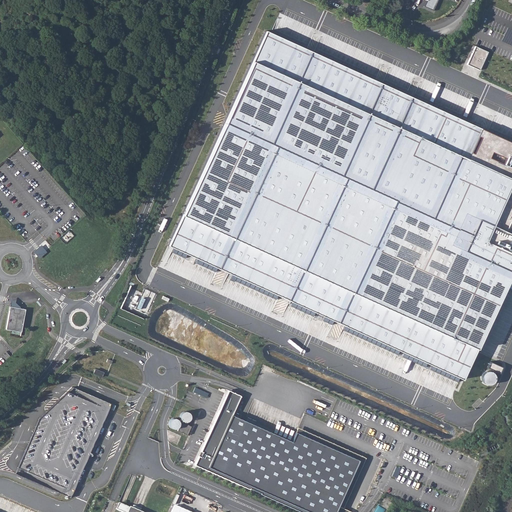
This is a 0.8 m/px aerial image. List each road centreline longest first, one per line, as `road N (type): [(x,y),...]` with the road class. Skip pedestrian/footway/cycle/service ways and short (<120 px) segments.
road 1 (tertiary): [(89,306),(126,259),(230,0)]
road 2 (residential): [(341,0),(429,30),(454,20),(470,0)]
